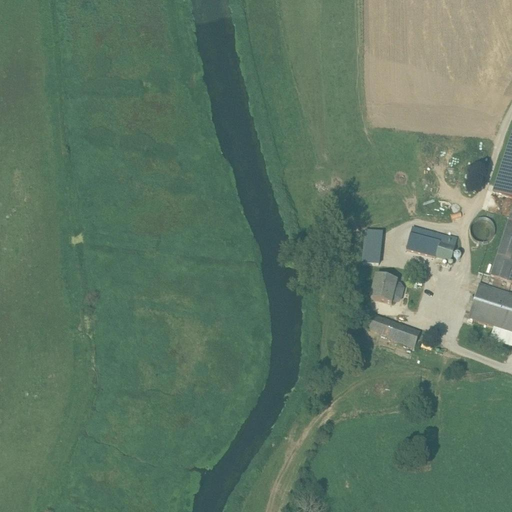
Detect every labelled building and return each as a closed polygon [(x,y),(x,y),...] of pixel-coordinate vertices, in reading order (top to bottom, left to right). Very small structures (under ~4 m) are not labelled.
[(511,137),(493,196),(511,202),(511,271),(508,285),(511,286),(511,137)] [(511,213),(491,280),(508,285),(511,271),(511,213)] [(492,235),(493,231),(493,229),(492,227),(490,224),(488,223),(486,222),(482,222),(479,223),(476,225),(474,228),(474,232),(475,235),(477,239),(479,240),(480,241),(484,241),(488,240),(490,238),(492,235)] [(449,242),(412,231),(410,239),(402,237),(396,259),(449,273),(457,242),(450,240),(449,242)] [(377,235),(366,234),(362,264),(373,265),(377,235)] [(477,255),(470,274),(479,276),(485,257),(477,255)] [(398,284),(377,278),(371,302),(392,307),(391,307),(392,304),(396,305),(400,303),(403,292),(400,288),(397,287),(397,284),(398,284)] [(511,299),(479,289),(469,322),(494,330),(511,336),(511,299)] [(420,336),(370,317),(365,332),(389,340),(388,342),(414,352),(420,336)] [(511,336),(494,330),(490,343),(511,349),(511,336)]
